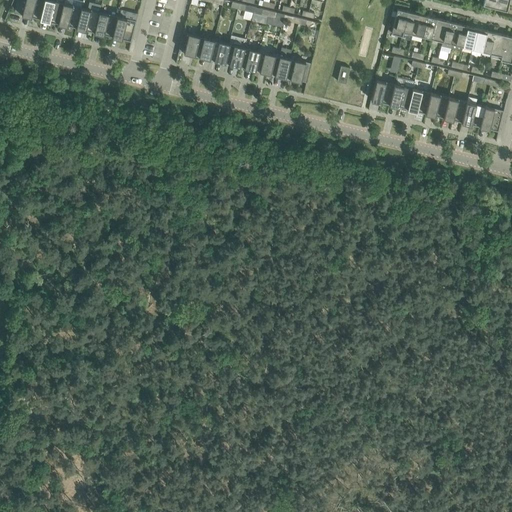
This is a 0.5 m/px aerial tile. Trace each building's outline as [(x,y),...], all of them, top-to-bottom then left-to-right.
[(40,18),(40,19),(44,0),(16,0),(14,12),(15,9),(22,11),(21,14),(40,18)] [(58,23),(63,2),(56,0),(44,0),(40,19),(58,23)] [(495,7),(500,8),(507,10),(509,0),(496,0),(495,4),(495,7)] [(81,6),(63,2),(58,23),(60,23),(76,27),(81,6)] [(78,28),(94,32),(99,11),(81,6),(76,27),(78,28)] [(407,10),(403,9),(397,7),(391,32),(401,34),(407,10)] [(408,10),(407,10),(401,34),(402,35),(403,31),(412,33),(417,12),(412,11),(408,10)] [(94,32),(96,32),(112,36),(118,15),(99,11),(94,32)] [(423,14),(417,12),(412,33),(422,35),(427,15),(423,14)] [(136,20),(118,15),(112,36),(115,37),(130,41),(131,41),(136,20)] [(431,16),(427,15),(422,35),(432,38),(437,17),(431,16)] [(443,19),(437,17),(432,38),(442,40),(447,20),(446,19),(443,19)] [(448,20),(447,20),(442,40),(441,45),(451,47),(452,43),(457,22),(448,20)] [(467,24),(457,22),(452,43),(462,45),(467,25),(467,24)] [(468,25),(467,25),(462,45),(472,48),(477,27),(471,26),(468,25)] [(483,28),(477,27),(472,48),(482,50),(487,29),(486,29),(483,28)] [(491,30),(487,29),(482,50),(491,52),(490,56),(491,56),(497,32),(491,30)] [(199,35),(184,31),(179,50),(184,51),(183,52),(191,53),(194,54),(199,35)] [(503,33),(497,32),(491,56),(501,59),(507,34),(506,34),(503,33)] [(229,42),(224,62),(225,62),(225,61),(229,62),(229,63),(240,65),(244,46),(246,38),(231,34),(229,42)] [(511,35),(507,34),(501,59),(511,61),(511,35)] [(199,35),(194,54),(195,54),(199,55),(209,58),(214,38),(199,35)] [(229,42),(214,38),(209,58),(210,58),(214,59),(224,62),(229,42)] [(259,50),(244,46),(240,65),(244,66),(255,69),(259,50)] [(285,76),(290,57),(292,49),(281,46),(279,54),(275,53),(270,73),(274,74),(285,76)] [(259,50),(255,69),(259,70),(270,73),(275,53),(259,50)] [(301,80),(306,81),(311,62),(290,57),(285,76),(285,77),(285,76),(290,77),(289,78),(301,80)] [(337,80),(346,82),(347,76),(349,67),(341,65),(337,80)] [(498,72),(496,77),(502,79),(510,81),(511,75),(498,72)] [(394,83),(376,78),(371,99),(373,100),(389,104),(394,83)] [(407,108),(412,87),(394,83),(389,104),(407,108)] [(425,113),(429,96),(430,92),(412,87),(407,108),(425,113)] [(443,117),(448,96),(449,96),(430,92),(429,96),(425,113),(428,113),(443,117)] [(467,100),(450,96),(449,96),(448,96),(443,117),(446,118),(461,122),(467,100)] [(474,97),(471,96),(468,96),(467,100),(461,122),(479,126),(480,126),(485,105),(473,102),(474,97)] [(480,126),(482,127),(498,131),(503,109),(485,105),(480,126)]
